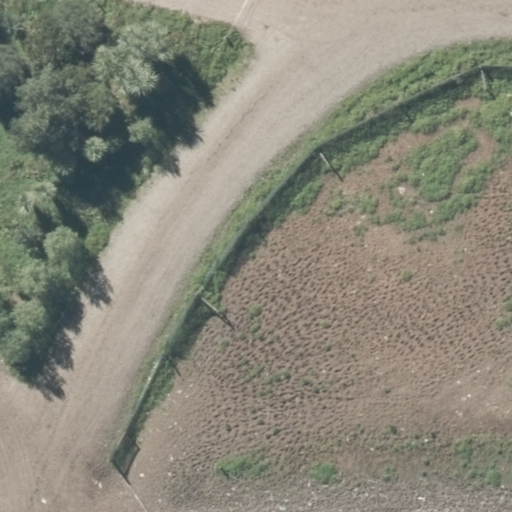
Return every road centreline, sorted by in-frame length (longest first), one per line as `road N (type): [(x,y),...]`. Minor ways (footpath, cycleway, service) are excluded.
road 1 (track): [(7,511),(51,454),(201,181),(331,0)]
road 2 (track): [(0,381),(51,454),(327,511)]
